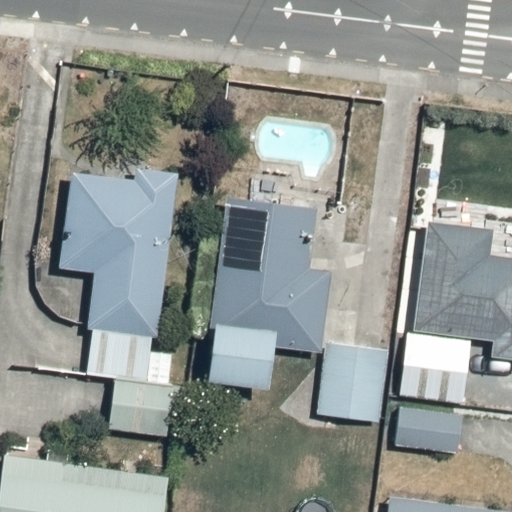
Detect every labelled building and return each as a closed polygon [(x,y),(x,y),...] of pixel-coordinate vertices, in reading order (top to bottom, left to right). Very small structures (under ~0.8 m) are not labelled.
[(164,348),(178,170),(73,164),(68,268),(98,269),(92,374),(118,376),(115,428),(173,431),(177,349),(164,348)] [(227,191),(213,376),(276,380),(279,342),(309,344),(308,354),(328,355),(323,416),(383,420),(388,345),(327,340),(331,283),(303,281),(309,197),(227,191)] [(477,400),(483,331),(495,332),(493,352),(511,353),(511,258),(482,255),(485,220),(431,217),(422,323),(406,321),(400,394),(477,400)] [(402,404),(398,440),(461,447),(464,410),(402,404)] [(169,511),(172,471),(10,456),(4,511),(169,511)] [(511,511),(511,506),(398,491),(395,511),(511,511)]
